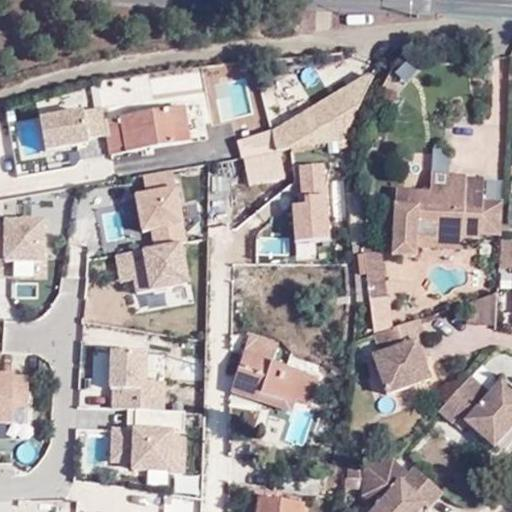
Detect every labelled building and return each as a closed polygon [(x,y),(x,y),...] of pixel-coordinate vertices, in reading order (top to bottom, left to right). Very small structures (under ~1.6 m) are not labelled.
[(365,75),(271,130),(277,152),(342,143),(372,78),(365,75)] [(86,106),(41,113),(47,148),(92,141),(86,106)] [(182,108),(103,120),(109,155),(187,143),(182,108)] [(211,120),(185,124),(187,143),(214,139),(211,120)] [(236,142),(241,160),(277,152),(271,130),(236,142)] [(293,181),(287,153),(255,159),(260,185),(293,181)] [(329,240),(323,164),(299,166),(302,203),(291,204),(294,243),(329,240)] [(173,171),(145,177),(148,189),(136,192),(140,208),(144,226),(152,225),(156,242),(188,235),(173,171)] [(393,191),(390,257),(414,258),(414,248),(415,224),(434,225),(433,237),(460,238),(478,239),(478,234),(499,235),(500,201),(480,200),(481,179),(463,178),(463,176),(428,175),(427,193),(427,198),(420,197),(420,193),(393,191)] [(0,259),(28,260),(47,261),(48,215),(0,213),(0,259)] [(415,224),(414,248),(460,250),(460,238),(433,237),(434,225),(415,224)] [(502,246),(500,269),(511,269),(511,239),(502,240),(502,246)] [(190,281),(183,241),(115,254),(118,274),(120,285),(134,282),(136,291),(190,281)] [(361,247),(362,255),(371,254),(369,246),(361,247)] [(362,255),(366,288),(372,287),(372,282),(383,281),(379,253),(371,254),(362,255)] [(0,279),(0,317),(44,314),(42,276),(0,279)] [(372,287),(366,288),(368,301),(384,299),(383,281),(372,282),(372,287)] [(494,292),(466,302),(466,324),(493,323),(494,292)] [(430,380),(423,361),(416,343),(423,340),(426,339),(418,320),(389,330),(396,349),(380,354),(372,357),(386,396),(430,380)] [(373,336),(380,354),(396,349),(389,330),(373,336)] [(264,395),(295,404),(295,401),(311,407),(319,379),(304,375),(304,373),(273,363),(279,345),(251,337),(233,393),(262,403),(264,395)] [(416,343),(423,361),(430,359),(423,340),(416,343)] [(149,345),(116,343),(114,380),(112,407),(132,408),(167,410),(169,380),(147,379),(149,345)] [(12,371),(0,370),(0,425),(16,426),(17,408),(27,407),(29,371),(12,371)] [(470,377),(439,411),(452,424),(459,416),(493,447),(511,426),(511,392),(501,382),(490,394),(470,377)] [(291,412),(295,404),(264,395),(262,403),(291,412)] [(131,427),(114,426),(113,444),(112,464),(178,466),(181,411),(167,410),(132,408),(131,427)] [(365,466),(363,496),(377,508),(373,511),(419,511),(425,506),(428,509),(442,493),(415,468),(409,475),(393,461),(365,466)] [(257,511),(297,511),(299,504),(258,500),(257,511)]
